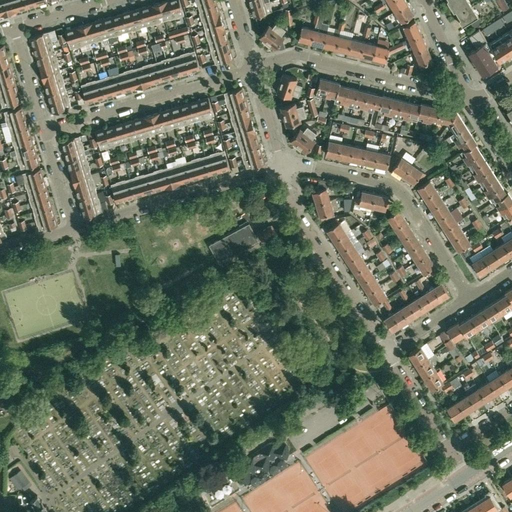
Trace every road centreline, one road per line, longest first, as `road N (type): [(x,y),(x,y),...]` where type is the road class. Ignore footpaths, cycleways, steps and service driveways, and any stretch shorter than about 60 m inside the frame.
road 1 (residential): [(469,299),(401,193),(384,181),(281,166)]
road 2 (residential): [(43,130),(252,68)]
road 3 (residential): [(73,227),(281,166)]
road 4 (residential): [(459,80),(435,90),(297,54),(252,68)]
road 5 (residential): [(384,353),(294,210),(281,166)]
